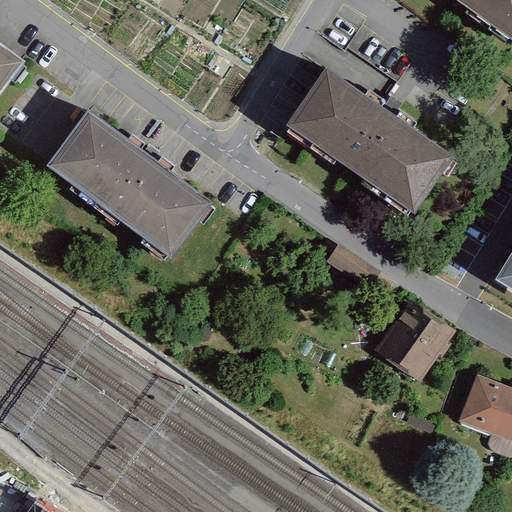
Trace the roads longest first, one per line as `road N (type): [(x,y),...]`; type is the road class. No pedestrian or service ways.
road 1 (residential): [(227,154),(391,268),(511,337)]
road 2 (residential): [(28,0),(227,154)]
road 3 (residential): [(323,0),(227,154)]
